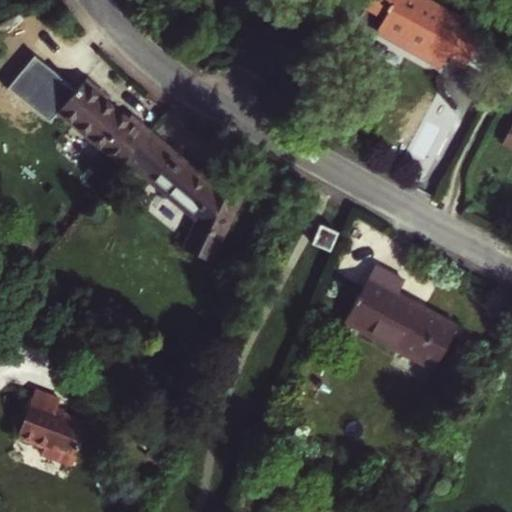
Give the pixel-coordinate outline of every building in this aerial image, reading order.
[(382,18),(375,29),(440,65),(447,53),(466,63),(484,30),(429,0),(369,0),(365,9),(382,18)] [(58,111),(121,165),(125,160),(149,132),(126,112),(122,116),(100,97),(103,94),(85,78),(58,111)] [(244,195),(214,182),(212,184),(149,132),(125,160),(196,220),(183,246),(212,260),(244,195)] [(311,243),(328,250),(336,231),(319,224),(311,243)] [(404,280),(374,263),(343,320),(432,370),(456,325),(397,292),(404,280)] [(60,460),(85,419),(55,408),(59,397),(35,388),(18,435),(44,445),(41,453),(60,460)] [(88,420),(85,419),(60,460),(71,464),(88,420)]
